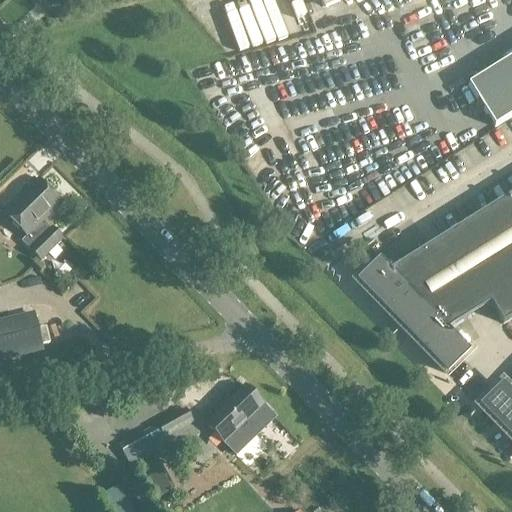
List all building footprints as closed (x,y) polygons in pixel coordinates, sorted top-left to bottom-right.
[(511,118),(511,59),(468,87),(495,129),(511,118)] [(3,214),(26,238),(28,236),(35,244),(28,250),(39,262),(62,239),(51,227),(50,229),(43,222),(61,204),(38,179),(3,214)] [(511,196),(390,272),(379,260),(362,276),(363,277),(356,283),(362,289),(362,290),(440,369),(447,375),(453,369),(470,353),(448,331),(490,304),(503,325),(511,319),(511,196)] [(0,360),(40,350),(32,317),(0,324),(0,360)] [(511,396),(501,386),(490,397),(479,409),(511,441),(511,396)] [(204,424),(224,445),(263,407),(243,387),(204,424)] [(425,408),(408,418),(421,438),(437,428),(425,408)] [(199,435),(185,410),(158,426),(171,451),(199,435)]
